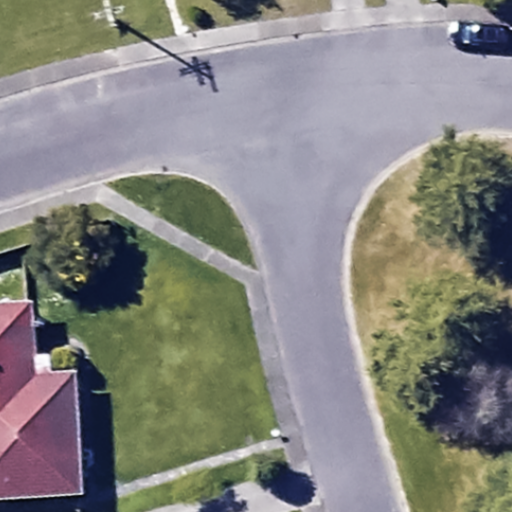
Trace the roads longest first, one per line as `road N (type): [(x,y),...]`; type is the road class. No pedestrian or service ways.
road 1 (residential): [(291,89),(294,245),(329,432),(356,511)]
road 2 (residential): [(0,160),(291,89)]
road 3 (residential): [(291,89),(451,63),(511,70)]
